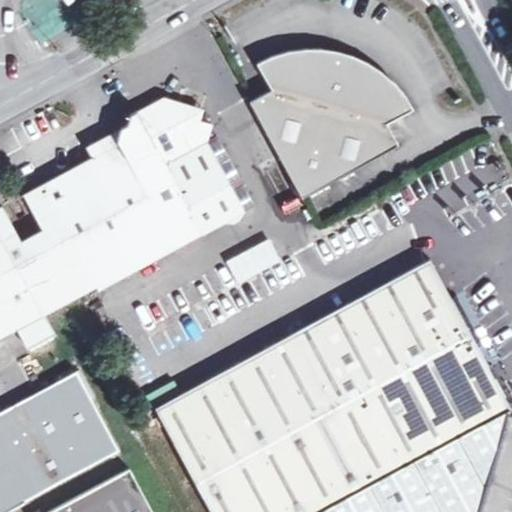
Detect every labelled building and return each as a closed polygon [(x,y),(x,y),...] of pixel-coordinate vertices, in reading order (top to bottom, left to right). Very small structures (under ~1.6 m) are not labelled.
[(315,44),(301,46),(286,49),(256,59),(271,86),(249,98),(303,196),(400,143),(388,120),(415,106),(404,90),(390,75),(376,63),(366,57),(352,50),(328,45),(315,44)] [(165,183),(194,238),(247,209),(246,208),(210,139),(210,138),(214,123),(201,118),(206,106),(168,92),(136,110),(130,120),(165,183)] [(120,206),(165,183),(130,120),(123,124),(119,138),(121,142),(93,158),(120,206)] [(210,138),(210,139),(246,208),(256,203),(219,134),(210,138)] [(45,231),(80,296),(99,286),(100,288),(194,238),(165,183),(120,206),(93,158),(26,194),(45,231)] [(47,314),(59,308),(24,242),(4,207),(0,208),(0,338),(20,328),(30,347),(58,333),(47,314)] [(59,308),(80,296),(45,231),(24,242),(59,308)] [(238,282),(281,258),(269,237),(226,260),(238,282)] [(156,407),(212,511),(323,511),(511,410),(488,366),(475,341),(448,356),(423,308),(449,294),(431,259),(156,407)] [(423,308),(448,356),(475,341),(449,294),(423,308)] [(0,511),(9,511),(18,508),(29,502),(28,501),(121,450),(79,373),(0,415),(0,511)] [(480,511),(511,410),(323,511),(480,511)] [(154,511),(133,470),(55,511),(154,511)]
